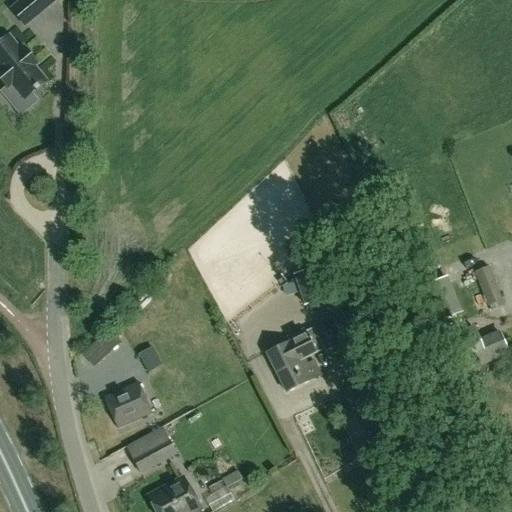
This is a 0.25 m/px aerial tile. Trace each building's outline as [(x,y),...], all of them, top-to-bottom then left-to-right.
[(25,26),(56,0),(21,0),(11,9),(25,26)] [(25,56),(9,36),(0,43),(0,78),(8,88),(11,85),(23,100),(34,90),(36,92),(39,90),(37,88),(45,81),(33,66),(36,64),(27,53),(25,56)] [(330,297),(320,266),(294,275),(304,306),(330,297)] [(479,282),(490,311),(504,305),(489,266),(475,271),(479,282)] [(439,321),(461,312),(447,278),(425,287),(439,321)] [(323,350),(351,336),(340,316),(313,330),(323,350)] [(460,374),(489,362),(480,339),(474,326),(445,338),(460,374)] [(303,360),(304,360),(317,354),(305,330),(291,337),(293,340),(267,353),(277,373),(303,360)] [(335,375),(348,368),(347,364),(352,362),(343,343),(338,346),(324,352),(335,375)] [(147,356),(155,372),(167,366),(159,351),(147,356)] [(306,366),(304,360),(303,360),(277,373),(287,394),(321,377),(314,362),(306,366)] [(377,434),(363,403),(373,398),(373,395),(382,391),(375,375),(355,384),(355,386),(344,390),(347,396),(341,398),(348,415),(354,412),(366,439),(377,434)] [(117,428),(152,412),(138,383),(103,399),(117,428)] [(140,475),(177,455),(162,427),(125,447),(140,475)] [(364,465),(384,457),(377,437),(356,446),(364,465)] [(237,471),(223,479),(227,487),(242,479),(237,471)] [(157,511),(195,511),(199,510),(183,479),(149,496),(157,511)]
